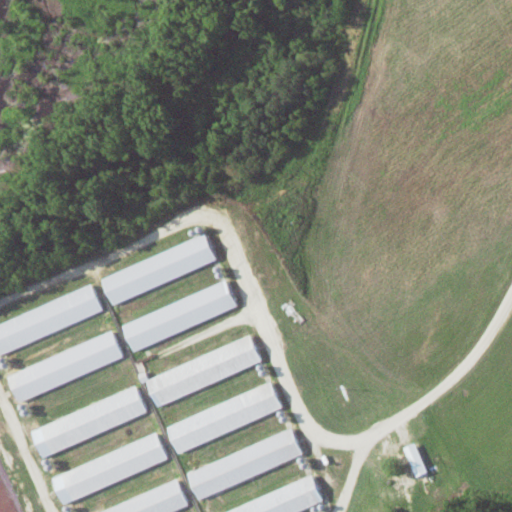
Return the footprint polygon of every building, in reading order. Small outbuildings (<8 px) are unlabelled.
[(218,260),(207,234),(103,276),(114,303),(218,260)] [(124,323),(135,350),(239,307),(228,280),(124,323)] [(0,352),(105,312),(94,285),(0,321),(0,352)] [(9,371),(19,398),(125,361),(116,334),(9,371)] [(148,376),(158,403),(263,363),(253,337),(148,376)] [(169,425),(180,452),(284,408),(273,382),(169,425)] [(149,415),(139,387),(34,426),(44,454),(149,415)] [(189,469),(198,496),(305,458),(295,431),(189,469)] [(170,462),(160,435),(54,474),(64,501),(170,462)] [(429,471),(417,442),(406,446),(418,476),(429,471)] [(299,511),(324,502),(313,475),(225,511),(299,511)] [(96,511),(177,511),(190,507),(180,480),(96,511)]
